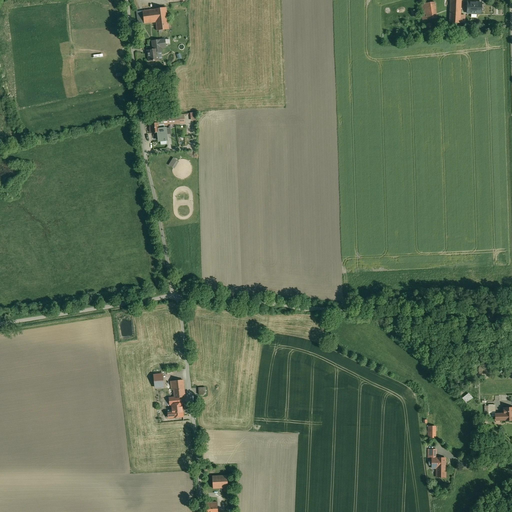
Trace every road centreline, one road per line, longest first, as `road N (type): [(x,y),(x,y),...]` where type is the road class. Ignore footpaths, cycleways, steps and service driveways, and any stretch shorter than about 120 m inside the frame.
road 1 (unclassified): [(511,320),(174,295)]
road 2 (unclassified): [(174,295),(145,157),(126,0)]
road 3 (unclassified): [(200,511),(174,295)]
road 4 (unclassified): [(174,295),(0,323)]
